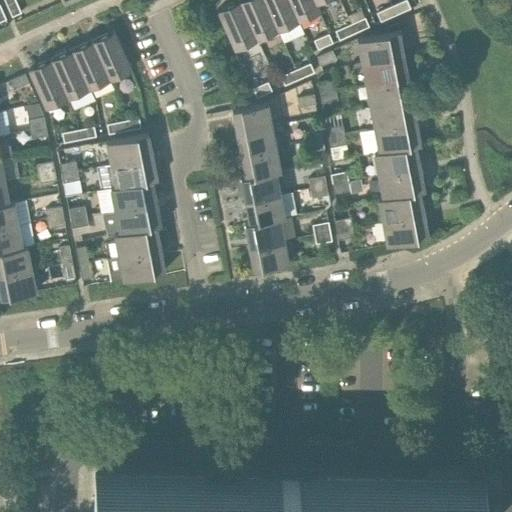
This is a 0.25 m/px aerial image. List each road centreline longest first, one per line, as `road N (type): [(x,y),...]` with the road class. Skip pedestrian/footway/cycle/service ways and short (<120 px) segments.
road 1 (residential): [(454,460),(75,456),(66,470),(66,511)]
road 2 (residential): [(202,312),(179,192),(196,103),(154,7),(172,0)]
road 3 (residential): [(202,312),(383,283),(443,263)]
road 4 (residential): [(497,228),(474,186),(459,83),(426,0)]
road 5 (residential): [(0,345),(202,312)]
road 6 (unclassified): [(454,460),(456,300),(443,263)]
